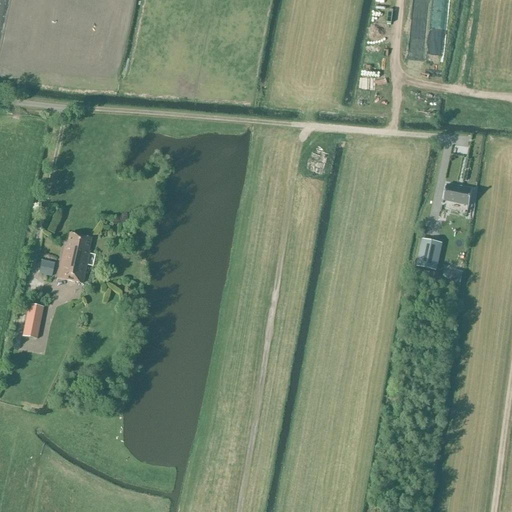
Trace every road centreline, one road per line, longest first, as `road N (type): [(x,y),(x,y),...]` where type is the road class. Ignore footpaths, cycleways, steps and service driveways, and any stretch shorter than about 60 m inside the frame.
road 1 (track): [(64,109),(445,141),(435,197)]
road 2 (track): [(391,136),(398,0)]
